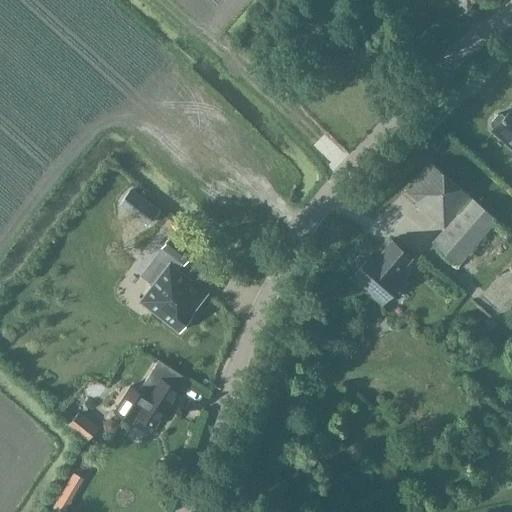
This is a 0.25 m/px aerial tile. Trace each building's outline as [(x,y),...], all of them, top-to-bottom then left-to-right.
[(456,0),(466,9),(474,0),(456,0)] [(511,106),(503,116),(501,114),(497,114),(490,122),(490,126),(493,128),(491,130),(511,148),(511,106)] [(457,265),(471,249),(496,221),(470,198),(471,198),(429,162),(404,191),(417,202),(414,205),(443,230),(432,243),(457,265)] [(145,202),(136,214),(148,224),(158,212),(145,202)] [(173,257),(139,301),(179,332),(191,315),(190,314),(208,290),(192,278),(191,280),(177,269),(182,263),(183,264),(192,252),(169,235),(160,247),(173,257)] [(370,255),(350,278),(381,304),(400,281),(395,276),(410,258),(391,241),(375,260),(370,255)] [(71,261),(85,279),(99,268),(85,250),(71,261)] [(112,256),(85,279),(104,300),(130,277),(112,256)] [(97,302),(90,310),(105,322),(111,314),(97,302)] [(154,427),(178,390),(185,378),(158,360),(137,392),(129,387),(113,411),(130,423),(136,415),(154,427)] [(99,427),(79,411),(67,426),(87,442),(99,427)] [(81,511),(149,511),(164,478),(118,459),(112,474),(73,457),(55,501),(81,511)]
